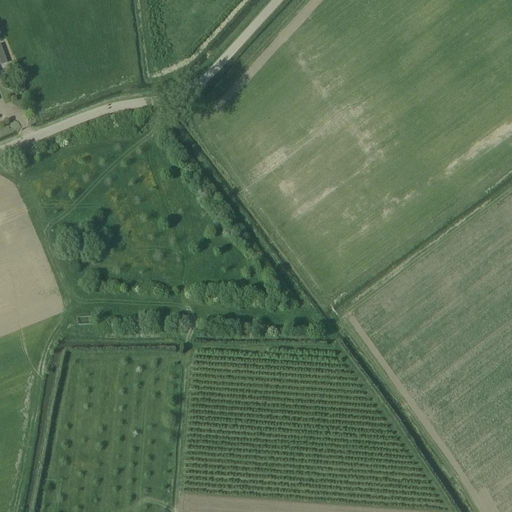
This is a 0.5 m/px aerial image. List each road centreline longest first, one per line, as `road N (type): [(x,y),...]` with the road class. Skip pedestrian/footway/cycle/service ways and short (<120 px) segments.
road 1 (track): [(13,511),(48,347),(88,316),(120,309),(186,311),(196,330),(179,511)]
road 2 (unclassified): [(0,149),(89,113),(194,87),(276,0)]
